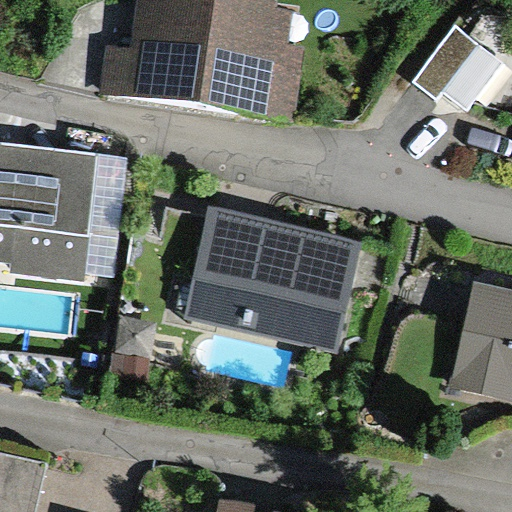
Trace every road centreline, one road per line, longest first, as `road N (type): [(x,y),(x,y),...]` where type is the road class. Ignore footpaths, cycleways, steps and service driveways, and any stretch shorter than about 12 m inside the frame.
road 1 (residential): [(0,96),(511,213)]
road 2 (residential): [(0,403),(511,500)]
